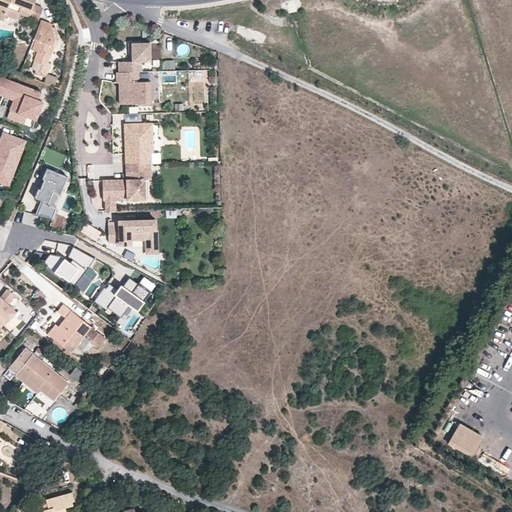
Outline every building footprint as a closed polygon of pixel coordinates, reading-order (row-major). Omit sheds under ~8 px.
[(6,14),(17,18),(20,11),(39,19),(44,7),(34,4),(35,0),(0,0),(0,17),(4,19),(6,14)] [(35,38),(36,38),(33,49),(39,52),(37,57),(36,60),(39,62),(36,69),(48,73),(50,66),(47,64),(54,46),(53,45),(56,37),(52,24),(42,20),(35,38)] [(152,61),(151,42),(133,42),(134,61),(120,61),(120,71),(140,71),(142,71),(142,61),(152,61)] [(174,68),(173,60),(163,60),(163,68),(174,68)] [(140,81),(140,71),(120,71),(118,72),(118,82),(121,82),(121,103),(153,102),(152,80),(140,81)] [(0,93),(4,95),(9,79),(0,75),(0,93)] [(41,92),(9,79),(4,95),(11,98),(13,94),(16,95),(15,99),(11,109),(25,114),(37,119),(44,101),(39,99),(41,92)] [(21,123),(25,114),(11,109),(7,118),(21,123)] [(153,152),(152,122),(125,123),(125,142),(128,142),(128,152),(126,152),(126,163),(150,163),(151,163),(150,152),(153,152)] [(26,141),(4,132),(1,138),(23,147),(26,141)] [(23,147),(1,138),(0,141),(0,180),(2,182),(6,171),(13,174),(23,147)] [(151,178),(150,163),(126,163),(127,179),(103,180),(103,200),(105,200),(115,199),(116,199),(145,199),(144,179),(148,178),(151,178)] [(67,175),(47,167),(42,178),(44,179),(40,188),(38,187),(34,197),(42,200),(36,214),(51,218),(56,207),(47,204),(53,191),(60,193),(67,175)] [(13,174),(6,171),(2,182),(9,184),(13,174)] [(115,199),(105,200),(106,210),(116,210),(115,199)] [(155,219),(119,220),(119,225),(108,225),(109,242),(119,241),(120,244),(131,244),(131,239),(146,239),(146,246),(156,245),(155,219)] [(107,282),(94,301),(106,310),(107,308),(121,317),(129,306),(137,311),(151,291),(139,282),(138,284),(129,277),(119,291),(107,282)] [(0,324),(1,325),(7,319),(8,320),(16,311),(8,303),(15,294),(7,288),(0,296),(0,295),(0,324)] [(72,311),(65,305),(59,313),(66,318),(72,311)] [(49,333),(71,351),(85,333),(91,326),(72,311),(66,318),(59,326),(56,324),(49,333)] [(99,344),(104,337),(91,326),(85,333),(86,334),(99,344)] [(507,359),(511,350),(511,345),(508,343),(501,356),(507,359)] [(16,374),(28,359),(23,355),(27,349),(25,348),(9,368),(16,374)] [(32,354),(27,349),(23,355),(28,359),(32,354)] [(32,354),(28,359),(36,366),(40,360),(32,354)] [(22,381),(26,377),(42,389),(54,399),(67,382),(54,371),(40,360),(36,366),(28,359),(15,375),(22,381)] [(26,377),(22,381),(38,394),(42,389),(26,377)] [(484,438),(461,425),(451,443),(474,456),(479,447),(484,438)] [(54,449),(44,444),(41,449),(50,454),(54,449)] [(483,449),(479,447),(474,456),(478,458),(483,449)] [(36,505),(40,511),(39,511),(66,511),(65,507),(73,505),(72,501),(74,500),(72,491),(46,500),(46,502),(36,505)]
